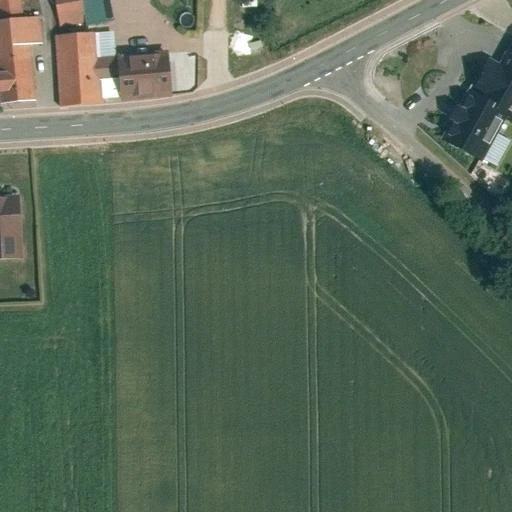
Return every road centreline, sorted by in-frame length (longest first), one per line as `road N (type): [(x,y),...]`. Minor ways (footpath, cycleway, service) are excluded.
road 1 (tertiary): [(0,129),(222,105),(323,62)]
road 2 (unclassified): [(323,62),(511,238)]
road 3 (tertiary): [(323,62),(445,0)]
